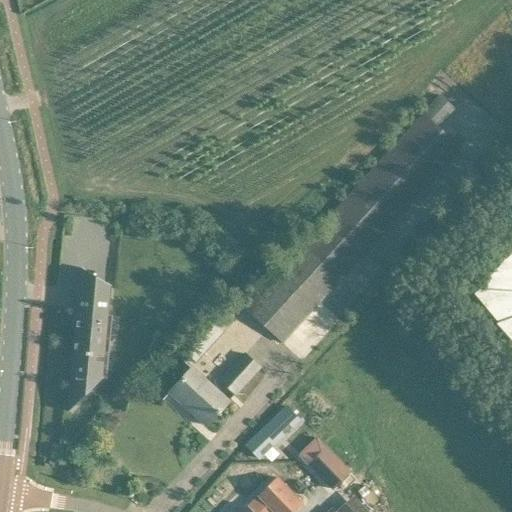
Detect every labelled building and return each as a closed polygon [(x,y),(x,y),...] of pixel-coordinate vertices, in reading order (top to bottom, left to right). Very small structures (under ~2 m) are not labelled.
[(460,148),(437,126),(454,108),(440,95),(423,113),(423,114),(245,309),(282,342),(460,148)] [(511,261),(472,303),(511,349),(511,261)] [(102,379),(107,316),(110,292),(79,289),(72,376),(102,379)] [(183,351),(196,362),(223,332),(210,321),(183,351)] [(221,381),(235,394),(260,368),(245,354),(221,381)] [(206,425),(207,426),(229,402),(192,368),(170,392),(183,404),(185,402),(208,423),(206,425)] [(288,412),(248,450),(260,464),(301,425),(288,412)] [(297,456),(332,491),(351,472),(317,437),(297,456)] [(240,511),(293,511),(298,508),(303,504),(277,477),(240,511)]
